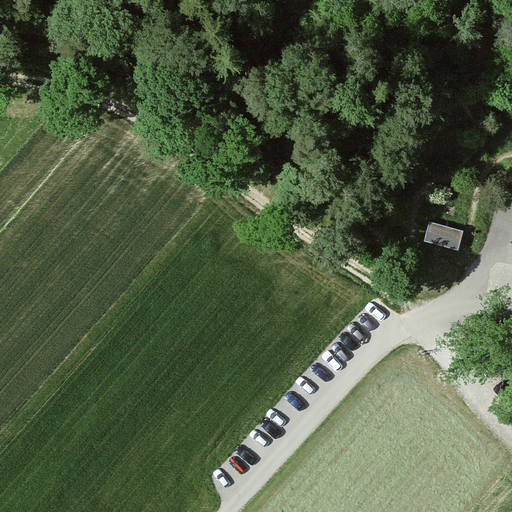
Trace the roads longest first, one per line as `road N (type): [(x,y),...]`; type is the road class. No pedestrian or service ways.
road 1 (track): [(421,313),(140,115)]
road 2 (track): [(0,78),(81,90),(140,115)]
